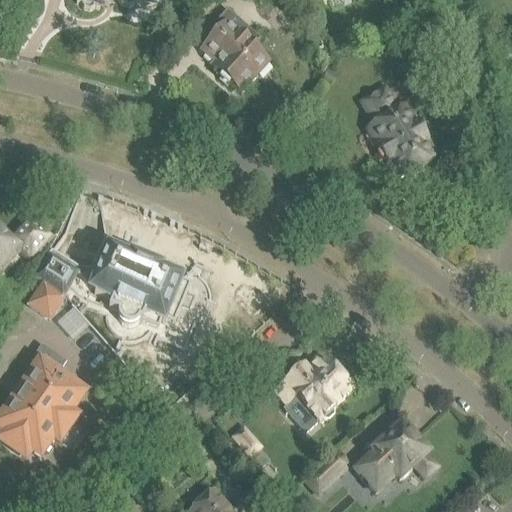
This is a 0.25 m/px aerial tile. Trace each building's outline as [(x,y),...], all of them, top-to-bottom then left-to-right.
[(153,14),(156,0),(77,0),(75,8),(81,9),(84,15),(88,16),(93,13),(99,14),(103,1),(116,4),(119,10),(128,12),(133,9),(153,14)] [(251,51),(272,28),(257,14),(244,29),(243,27),(235,36),(225,27),(200,55),(213,67),(210,70),(240,97),(268,67),(251,51)] [(326,69),(333,72),(338,64),(331,60),(326,69)] [(421,171),(435,162),(432,157),(433,154),(431,150),(428,150),(414,127),(415,123),(412,117),(408,116),(406,113),(397,118),(392,110),(394,108),(385,94),(362,108),(370,122),(372,121),(377,129),(367,135),(378,154),(377,156),(381,164),(384,165),(396,185),(409,177),(414,178),(420,174),(421,171)] [(0,274),(19,253),(29,261),(48,241),(28,223),(8,244),(2,239),(4,237),(0,232),(0,274)] [(108,254),(92,293),(96,295),(95,298),(112,304),(108,313),(118,317),(118,319),(118,321),(118,323),(119,325),(120,327),(121,328),(123,329),(125,331),(127,331),(129,331),(131,331),(133,330),(135,329),(136,328),(137,327),(138,325),(140,326),(143,317),(162,325),(163,323),(172,327),(188,290),(178,286),(179,284),(158,275),(159,272),(150,269),(149,271),(138,266),(139,264),(130,260),(129,263),(108,254)] [(35,283),(43,288),(61,300),(62,301),(75,281),(49,263),(35,283)] [(49,324),(59,309),(64,303),(62,301),(61,300),(43,288),(28,309),(49,324)] [(68,437),(73,424),(67,420),(81,399),(64,387),(67,382),(59,376),(64,368),(40,351),(29,366),(38,372),(24,392),(27,393),(14,412),(12,410),(2,420),(0,423),(0,434),(7,440),(2,448),(10,458),(23,463),(28,454),(39,461),(52,442),(59,447),(68,437)] [(303,373),(274,399),(282,408),(283,407),(286,410),(283,414),(305,438),(322,423),(328,423),(332,419),(332,414),(336,412),(336,410),(350,397),(343,389),(345,387),(346,383),(340,376),(335,376),(333,378),(325,370),(321,373),(314,366),(305,375),(303,373)] [(373,458),(353,476),(373,498),(393,480),(398,486),(413,472),(424,484),(435,474),(425,462),(428,459),(426,457),(427,452),(420,444),(415,445),(413,443),(413,442),(400,428),(370,455),(373,458)] [(242,434),(233,442),(259,471),(268,463),(242,434)] [(348,470),(336,457),(304,485),(316,498),(348,470)] [(235,508),(230,511),(226,511),(212,497),(195,511),(256,511),(244,498),(233,507),(235,508)]
